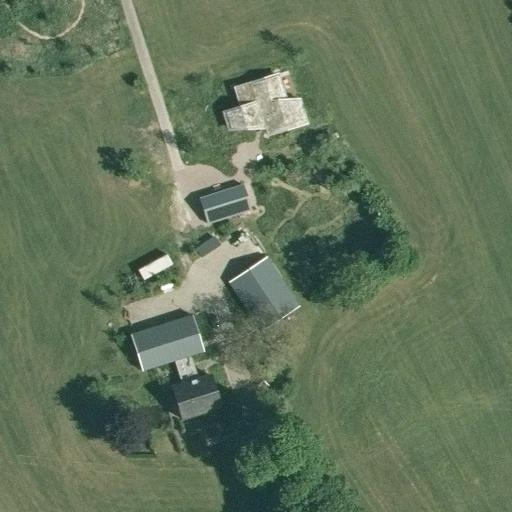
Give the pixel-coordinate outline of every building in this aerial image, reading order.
[(283,100),(276,77),(242,87),(248,106),(224,113),(230,132),(250,132),(253,130),(254,129),(254,128),(254,126),(253,123),(262,122),(265,132),(266,133),(267,134),(269,134),(304,123),(297,98),(283,100)] [(42,160),(28,163),(35,190),(49,187),(42,160)] [(199,199),(206,224),(250,210),(243,186),(199,199)] [(255,208),(262,227),(301,214),(294,194),(255,208)] [(308,274),(385,230),(366,197),(289,241),(308,274)] [(227,230),(232,243),(260,231),(255,218),(227,230)] [(228,283),(260,331),(298,306),(266,258),(228,283)] [(163,325),(174,361),(189,356),(202,352),(191,316),(163,325)] [(171,388),(181,419),(220,407),(210,375),(197,380),(189,356),(174,361),(182,384),(171,388)]
